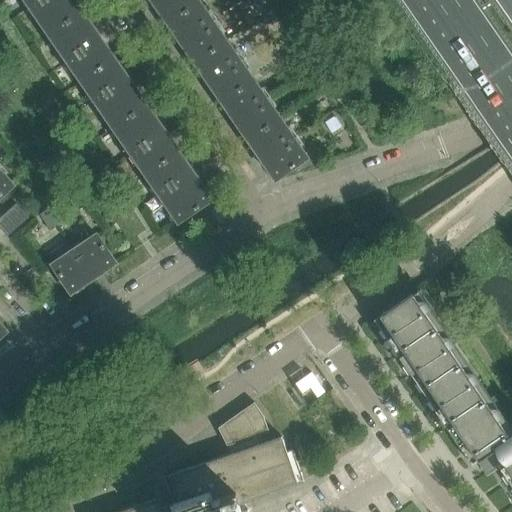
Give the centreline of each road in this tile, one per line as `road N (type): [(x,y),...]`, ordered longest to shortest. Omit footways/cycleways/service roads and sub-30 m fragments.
road 1 (residential): [(55,511),(320,326)]
road 2 (unclassified): [(258,217),(511,112)]
road 3 (residential): [(258,217),(117,0)]
road 4 (unclassified): [(511,182),(320,326)]
road 5 (residential): [(64,345),(258,217)]
road 6 (residential): [(456,511),(320,326)]
